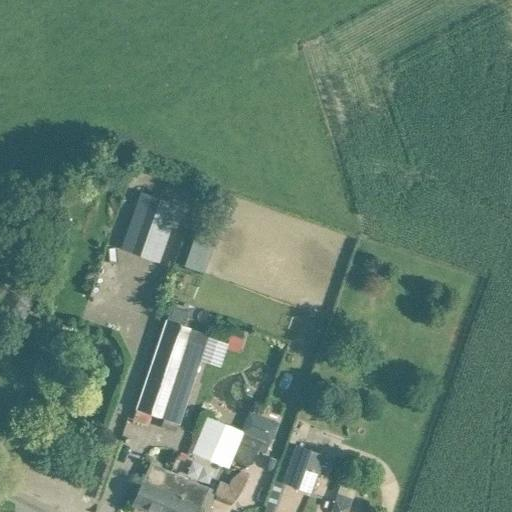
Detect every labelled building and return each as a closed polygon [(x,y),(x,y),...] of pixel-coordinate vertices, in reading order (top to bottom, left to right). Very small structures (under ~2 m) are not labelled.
[(50,222),(57,190),(42,187),(35,219),(50,222)] [(159,263),(178,206),(140,192),(120,249),(159,263)] [(29,278),(10,315),(22,322),(41,285),(29,278)] [(166,321),(135,410),(177,424),(207,337),(204,336),(210,319),(177,309),(172,323),(166,321)] [(249,412),(241,432),(244,434),(244,436),(260,442),(269,445),(277,423),(249,412)] [(241,432),(206,417),(191,452),(229,469),(233,461),(247,466),(252,464),(260,442),(244,436),(244,434),(241,432)] [(282,483),(311,493),(325,455),(296,445),(282,483)] [(150,463),(141,485),(133,503),(153,511),(197,511),(198,510),(208,488),(150,463)] [(219,480),(212,493),(234,504),(240,497),(249,478),(242,469),(230,478),(227,485),(219,480)] [(271,491),(265,509),(273,511),(275,511),(281,495),(271,491)] [(336,493),(334,501),(349,506),(352,499),(336,493)] [(329,511),(347,511),(349,506),(334,501),(329,511)]
